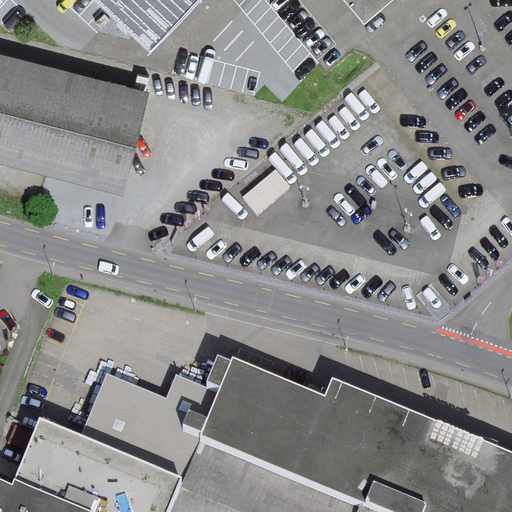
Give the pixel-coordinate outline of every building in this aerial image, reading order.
[(94,0),(151,52),(199,0),(94,0)] [(345,0),(366,25),(398,0),(345,0)] [(146,93),(0,51),(0,160),(126,190),(146,93)] [(261,219),(295,192),(281,174),(247,201),(261,219)] [(0,511),(511,511),(511,461),(341,390),(332,386),(325,403),(300,393),(232,366),(231,369),(224,366),(218,363),(206,391),(178,379),(167,403),(108,378),(81,442),(40,426),(12,494),(0,489),(0,511)]
